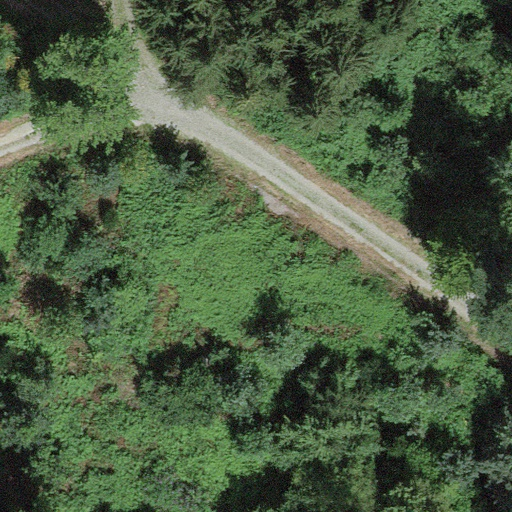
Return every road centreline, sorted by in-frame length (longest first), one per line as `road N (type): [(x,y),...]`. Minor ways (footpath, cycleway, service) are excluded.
road 1 (track): [(511,337),(157,95)]
road 2 (track): [(157,95),(21,0)]
road 3 (track): [(157,95),(0,148)]
